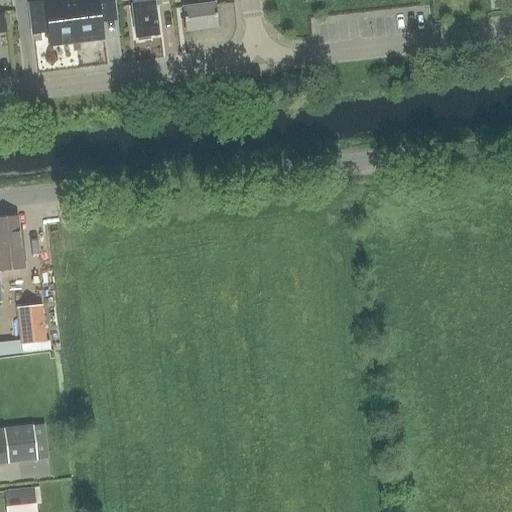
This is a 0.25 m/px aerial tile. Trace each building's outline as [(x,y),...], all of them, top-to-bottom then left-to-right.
[(76,42),(70,0),(61,0),(61,2),(46,4),(46,2),(30,4),(34,35),(49,33),(50,46),(76,42)] [(70,0),(76,42),(102,39),(100,23),(115,21),(112,0),(70,0)] [(136,39),(159,36),(155,7),(162,6),(161,0),(131,0),(133,6),(132,6),(136,39)] [(183,0),(184,0),(185,8),(183,9),(186,33),(219,29),(215,0),(183,0)] [(0,272),(26,270),(25,261),(22,232),(19,233),(17,218),(0,219),(0,272)] [(47,343),(42,305),(16,308),(20,346),(47,343)] [(0,464),(48,459),(44,425),(0,429),(0,464)] [(7,511),(36,511),(34,488),(5,491),(7,511)]
